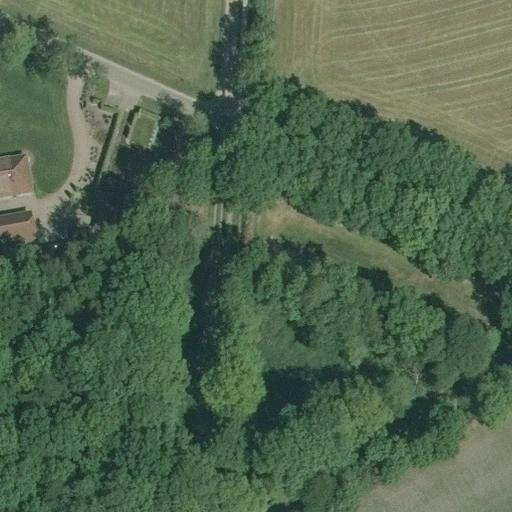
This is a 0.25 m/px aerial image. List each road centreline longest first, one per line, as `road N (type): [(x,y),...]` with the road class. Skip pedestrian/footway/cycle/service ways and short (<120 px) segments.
road 1 (unclassified): [(511,251),(0,19)]
road 2 (track): [(201,511),(232,0)]
road 3 (track): [(241,511),(511,338)]
